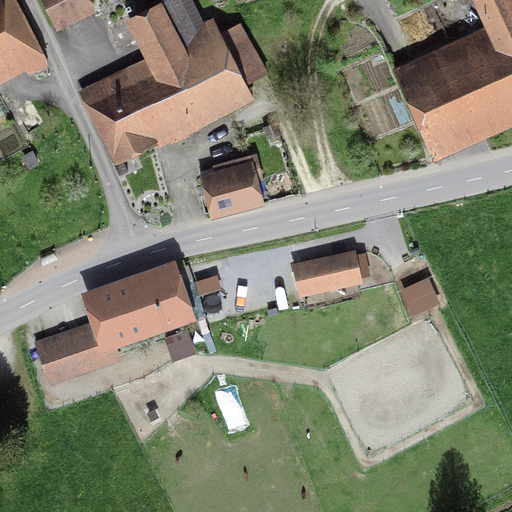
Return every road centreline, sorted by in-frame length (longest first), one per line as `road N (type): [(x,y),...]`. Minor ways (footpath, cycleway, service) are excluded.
road 1 (tertiary): [(135,256),(511,169)]
road 2 (residential): [(24,0),(96,150),(135,256)]
road 3 (tertiary): [(0,316),(135,256)]
